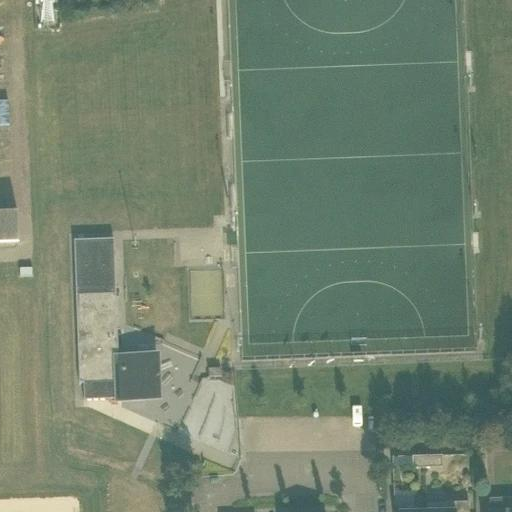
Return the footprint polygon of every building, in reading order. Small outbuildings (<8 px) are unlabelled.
[(0,244),(19,244),(18,215),(0,215),(0,244)] [(114,240),(75,242),(80,385),(84,385),(85,401),(160,399),(159,351),(118,353),(114,240)] [(212,289),(212,288),(223,287),(223,270),(194,272),(195,290),(212,289)] [(415,415),(408,415),(391,416),(391,426),(415,425),(415,415)] [(428,457),(413,458),(413,470),(428,469),(428,457)] [(428,457),(428,469),(443,469),(443,457),(428,457)] [(511,511),(511,500),(490,501),(490,511),(511,511)]
